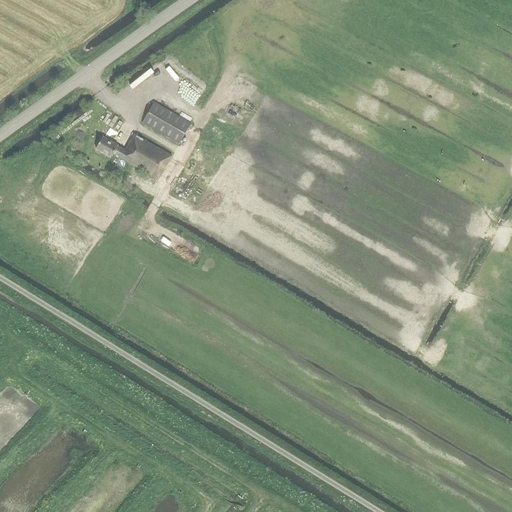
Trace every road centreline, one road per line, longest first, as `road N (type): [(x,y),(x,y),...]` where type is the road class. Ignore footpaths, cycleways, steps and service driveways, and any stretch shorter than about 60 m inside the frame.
road 1 (unclassified): [(377,511),(0,274)]
road 2 (secondary): [(0,140),(194,0)]
